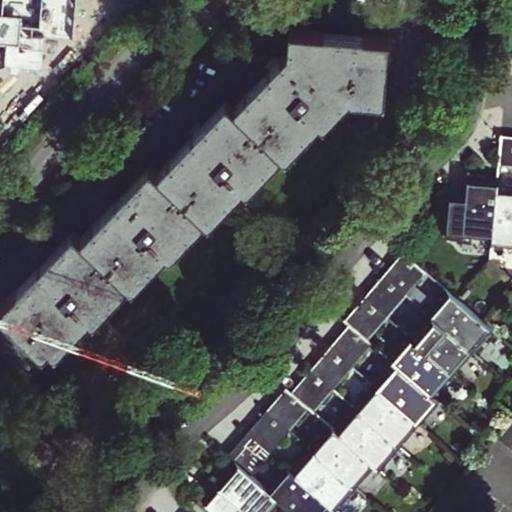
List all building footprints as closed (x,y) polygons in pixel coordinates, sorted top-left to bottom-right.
[(279,26),(277,49),(282,53),(286,49),(288,27),(279,26)] [(190,230),(201,218),(198,215),(223,190),(229,196),(240,186),(237,183),(261,158),(268,164),(279,153),(276,150),(301,124),(308,130),(319,120),(317,117),(343,90),(348,90),(348,97),(353,97),(353,88),(374,90),(379,35),(288,27),(286,49),(282,53),(277,49),(225,105),(219,99),(149,172),(141,164),(72,238),(64,231),(0,300),(0,321),(19,339),(25,334),(42,350),(68,323),(74,329),(84,318),(82,316),(106,290),(113,296),(124,285),(121,282),(146,256),(152,262),(162,252),(159,250),(184,224),(190,230)] [(353,88),(353,97),(373,99),(374,90),(353,88)] [(511,164),(511,133),(501,133),(498,164),(511,164)] [(479,237),(492,238),(497,182),(497,176),(467,174),(465,198),(450,197),(446,241),(461,243),(462,231),(480,232),(479,237)] [(511,245),(511,182),(497,182),(492,238),(492,240),(510,241),(509,245),(511,245)] [(402,249),(392,261),(416,281),(426,270),(402,249)] [(392,261),(383,272),(406,292),(416,281),(392,261)] [(383,272),(373,283),(397,303),(406,292),(383,272)] [(373,283),(363,295),(387,315),(397,303),(373,283)] [(494,327),(447,287),(427,310),(471,347),(481,335),(485,338),(494,327)] [(387,315),(363,295),(354,306),(377,326),(387,315)] [(344,318),(349,322),(367,337),(377,326),(354,306),(344,318)] [(471,347),(427,310),(407,333),(451,370),(463,357),(466,360),(475,350),(471,347)] [(367,337),(349,322),(340,332),(363,353),(373,342),(367,337)] [(329,345),(353,365),(363,353),(340,332),(329,345)] [(451,370),(407,333),(388,355),(393,359),(432,393),(444,379),(447,382),(455,373),(451,370)] [(25,334),(19,339),(37,356),(42,350),(25,334)] [(343,377),(353,365),(329,345),(319,356),(343,377)] [(319,356),(310,367),(334,387),(343,377),(319,356)] [(432,393),(393,359),(373,382),(418,420),(428,408),(431,411),(441,400),(432,393)] [(299,378),(324,399),(334,387),(310,367),(299,378)] [(299,378),(290,389),(309,405),(315,409),(324,399),(299,378)] [(421,423),(418,420),(373,382),(354,404),(399,442),(409,431),(412,434),(421,423)] [(286,385),(275,397),(299,417),(309,405),(290,389),(286,385)] [(275,397),(266,407),(290,428),(299,417),(275,397)] [(399,442),(354,404),(334,426),(379,465),(389,454),(392,457),(402,445),(399,442)] [(266,407),(256,418),(280,439),(290,428),(266,407)] [(497,434),(511,445),(511,416),(509,420),(497,434)] [(256,418),(246,430),(270,450),(280,439),(256,418)] [(509,420),(508,418),(496,433),(497,434),(509,420)] [(379,465),(334,426),(330,423),(311,446),(355,484),(366,472),(370,476),(379,465)] [(270,450),(246,430),(236,442),(260,462),(270,450)] [(260,462),(236,442),(227,453),(234,459),(251,473),(260,462)] [(355,484),(311,446),(291,468),(335,506),(336,507),(347,494),(351,498),(359,488),(355,484)] [(251,473),(234,459),(215,480),(208,475),(195,490),(220,511),(245,511),(248,509),(251,511),(266,511),(272,506),(277,510),(284,501),(272,490),(251,473)] [(329,511),(335,506),(291,468),(272,490),(284,501),(297,511),(329,511)]
